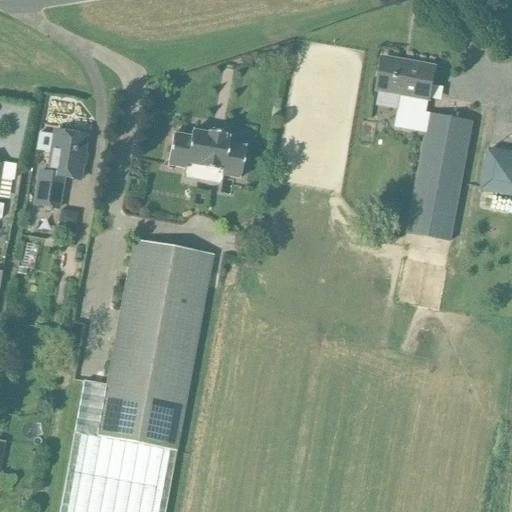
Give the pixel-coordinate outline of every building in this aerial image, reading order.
[(407,235),(451,243),(473,123),(430,115),(425,114),(428,101),(429,101),(435,69),(382,59),(376,91),(400,96),(394,128),(426,134),(407,235)] [(220,176),(239,180),(245,148),(228,145),(229,139),(224,138),(224,136),(222,131),(211,130),(208,133),(208,135),(191,132),(190,138),(173,135),(167,166),(185,170),(186,165),(201,168),(201,169),(217,172),(217,170),(221,171),(220,176)] [(34,206),(58,210),(63,178),(79,181),(86,137),(54,132),(47,174),(39,173),(34,206)] [(511,152),(491,148),(483,191),(511,196),(511,152)] [(59,511),(164,511),(212,256),(133,241),(106,386),(83,382),(59,511)] [(33,271),(38,248),(26,245),(21,268),(33,271)]
